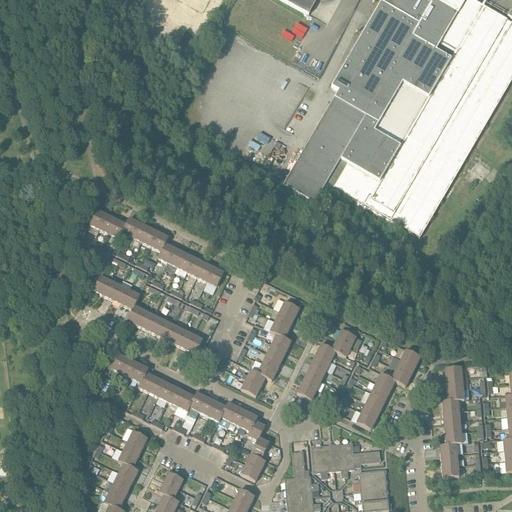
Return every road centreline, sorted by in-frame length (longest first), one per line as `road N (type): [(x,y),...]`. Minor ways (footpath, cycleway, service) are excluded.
road 1 (residential): [(264,490),(285,457),(281,429),(206,383)]
road 2 (residential): [(424,511),(413,415),(425,377)]
road 3 (residential): [(96,328),(189,386),(206,383)]
